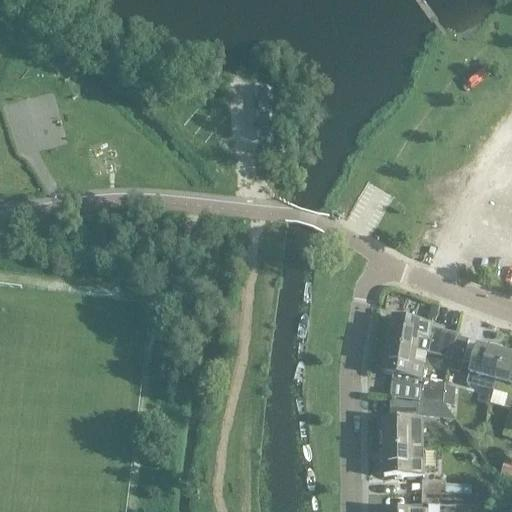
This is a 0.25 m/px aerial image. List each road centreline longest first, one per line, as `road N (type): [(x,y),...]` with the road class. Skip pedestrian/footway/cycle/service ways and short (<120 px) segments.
road 1 (residential): [(350,511),(351,365),(364,290),(388,269)]
road 2 (residential): [(511,311),(388,269)]
road 3 (track): [(251,212),(240,83)]
